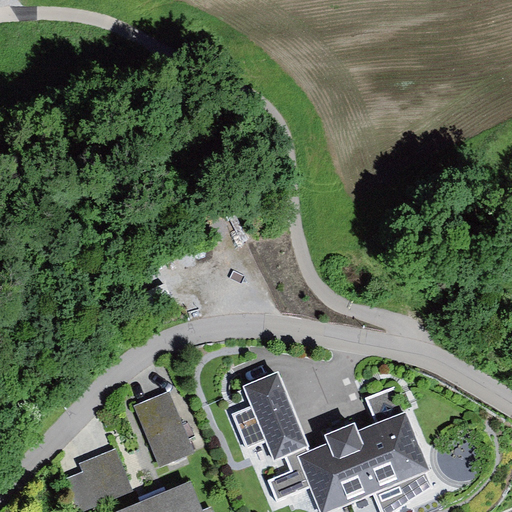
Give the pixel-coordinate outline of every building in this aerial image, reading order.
[(279,377),(244,391),(253,411),(234,417),(247,450),(266,443),(274,464),(286,460),(291,475),(270,483),(278,501),(311,488),(319,511),(333,511),(375,498),(379,511),(397,511),(434,489),(427,474),(431,473),(396,388),(366,401),(378,427),(358,435),(355,430),(325,441),(328,449),(311,455),(279,377)] [(174,401),(138,414),(160,475),(196,462),(174,401)] [(83,475),(65,482),(76,511),(86,511),(133,493),(116,451),(79,466),(83,475)] [(204,511),(201,511),(191,487),(155,502),(158,511),(212,511),(211,508),(204,511)] [(158,511),(155,502),(129,511),(158,511)]
